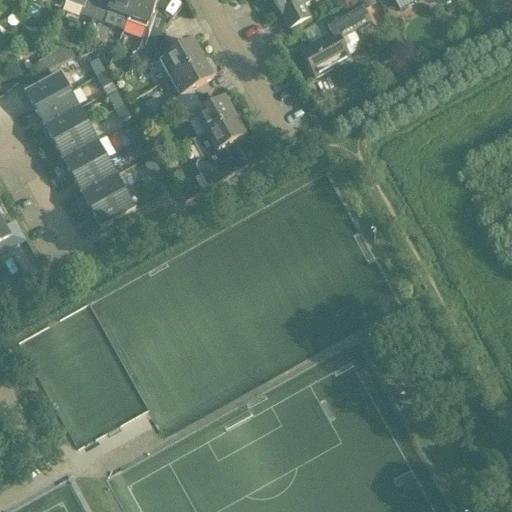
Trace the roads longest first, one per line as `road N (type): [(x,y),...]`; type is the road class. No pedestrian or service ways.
road 1 (residential): [(285,133),(209,0)]
road 2 (residential): [(79,263),(18,148),(0,159)]
